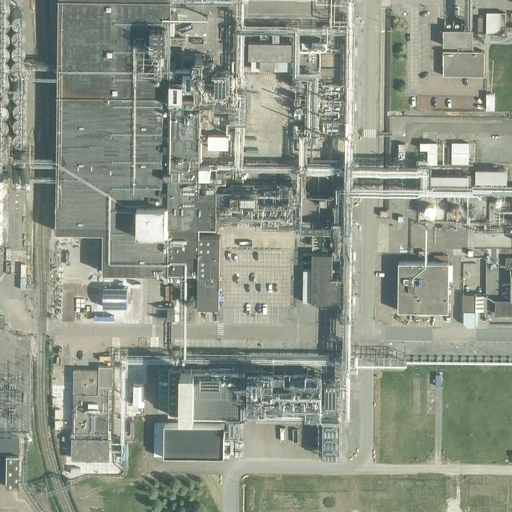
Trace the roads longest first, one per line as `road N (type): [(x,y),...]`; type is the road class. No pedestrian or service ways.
road 1 (unknown): [(146,329),(150,462),(366,465)]
road 2 (unknown): [(366,465),(371,124)]
road 3 (unknown): [(230,330),(229,279),(259,269),(281,281),(285,331)]
road 4 (unknown): [(366,465),(511,468)]
road 5 (unknown): [(371,124),(511,124)]
road 6 (unknown): [(425,0),(427,76),(482,84)]
road 7 (unknown): [(371,124),(373,0)]
